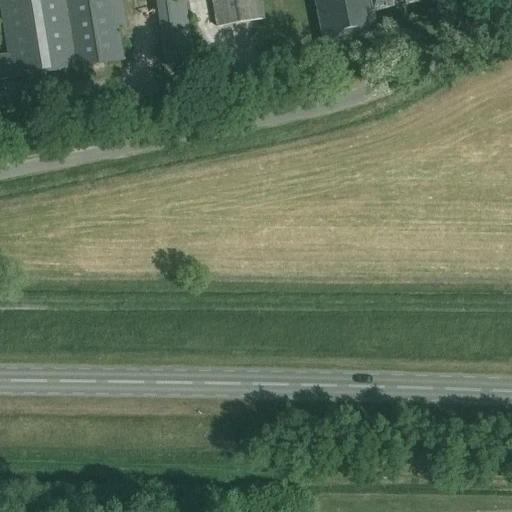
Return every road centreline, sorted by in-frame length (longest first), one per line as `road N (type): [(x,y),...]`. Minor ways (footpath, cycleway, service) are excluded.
road 1 (unclassified): [(511,11),(379,87),(277,121),(0,169)]
road 2 (primary): [(511,390),(0,379)]
